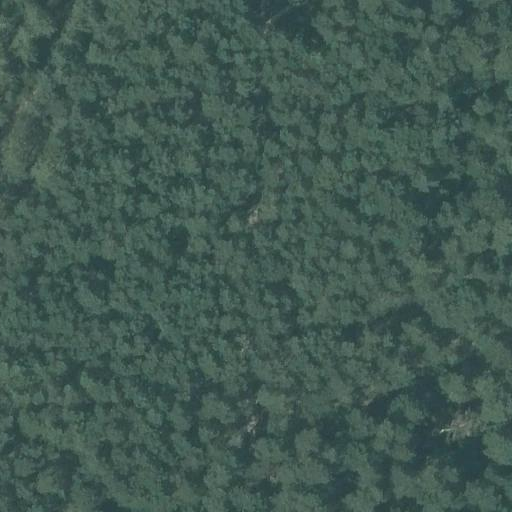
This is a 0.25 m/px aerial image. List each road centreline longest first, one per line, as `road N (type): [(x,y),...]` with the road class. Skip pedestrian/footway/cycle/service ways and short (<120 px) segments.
road 1 (unknown): [(252,511),(244,357),(270,0)]
road 2 (track): [(85,0),(0,194)]
